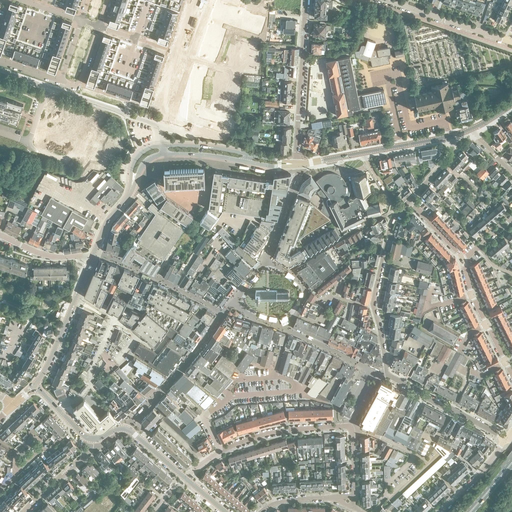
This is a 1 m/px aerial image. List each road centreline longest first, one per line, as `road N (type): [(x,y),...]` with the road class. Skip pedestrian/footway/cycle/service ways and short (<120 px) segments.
road 1 (residential): [(297,164),(306,0)]
road 2 (residential): [(372,511),(431,463),(351,428)]
road 3 (residential): [(153,120),(0,71)]
road 4 (residential): [(125,428),(222,312)]
road 5 (secondary): [(34,385),(93,256)]
road 6 (residential): [(222,312),(120,261),(93,256)]
road 7 (secondary): [(297,164),(161,149)]
road 8 (residential): [(506,438),(387,375)]
road 9 (residential): [(220,451),(266,433),(351,428)]
road 10 (secondary): [(161,149),(140,159),(93,256)]
road 11 (residential): [(509,41),(385,0)]
road 12 (residential): [(511,374),(462,260)]
